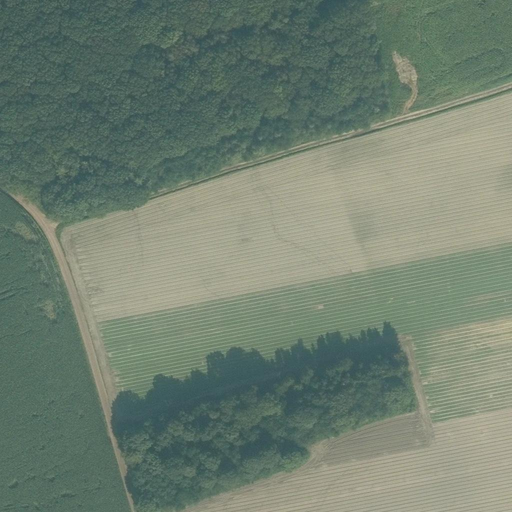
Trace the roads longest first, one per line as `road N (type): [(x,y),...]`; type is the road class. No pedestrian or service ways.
road 1 (track): [(511,80),(48,224)]
road 2 (track): [(48,224),(143,511)]
